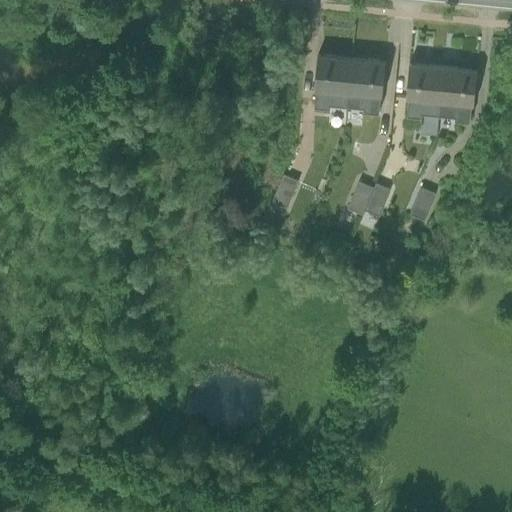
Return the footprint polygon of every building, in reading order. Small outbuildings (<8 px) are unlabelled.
[(320,56),(312,108),(344,112),(351,60),(320,56)] [(383,64),(351,60),(344,112),(376,116),(383,64)] [(409,69),(405,120),(436,122),(440,72),(409,69)] [(474,74),(440,72),(436,122),(470,125),(474,74)] [(318,138),(303,143),(309,160),(324,155),(318,138)] [(272,202),(286,208),(298,181),(283,175),(272,202)] [(360,211),(377,218),(388,190),(372,183),(370,188),(356,182),(344,209),(359,215),(360,211)] [(405,212),(424,220),(435,195),(416,187),(405,212)]
